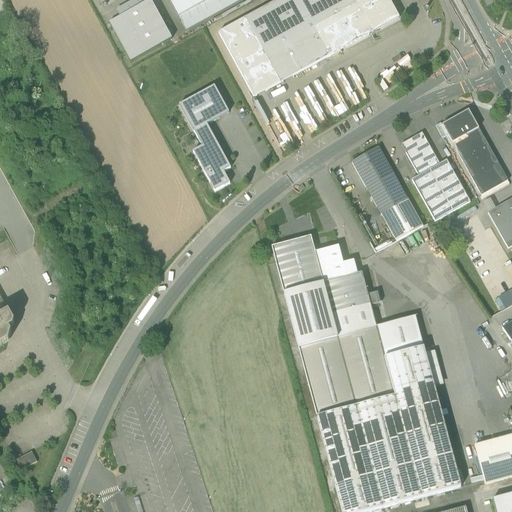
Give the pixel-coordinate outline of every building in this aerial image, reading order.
[(135,0),(116,11),(120,17),(151,1),(150,0),(135,0)] [(213,0),(168,0),(179,19),(213,0)] [(213,0),(179,19),(186,33),(244,0),(213,0)] [(281,0),(219,34),(254,99),(400,19),(389,0),(281,0)] [(120,17),(109,23),(131,62),(172,40),(151,1),(120,17)] [(229,113),(214,87),(179,106),(194,133),(207,126),(229,113)] [(468,112),(463,115),(467,123),(473,120),(468,112)] [(479,130),(473,120),(467,123),(463,115),(442,127),(447,136),(452,145),(479,130)] [(435,127),(442,139),(447,136),(442,127),(441,124),(435,127)] [(231,169),(207,126),(194,133),(202,148),(193,153),(215,193),(230,184),(224,173),(231,169)] [(452,145),(472,179),(498,165),(479,130),(452,145)] [(401,146),(419,177),(440,165),(422,134),(401,146)] [(352,163),(381,216),(408,201),(378,148),(352,163)] [(447,161),(440,165),(419,177),(412,181),(435,223),(470,203),(447,161)] [(508,182),(498,165),(472,179),(482,197),(508,182)] [(511,247),(511,200),(488,214),(508,250),(511,247)] [(408,201),(381,216),(396,243),(423,228),(408,201)] [(311,237),(272,248),(299,349),(377,328),(371,305),(379,303),(376,295),(368,297),(362,274),(357,275),(323,284),(315,253),(311,237)] [(343,265),(339,247),(315,253),(323,284),(357,275),(354,262),(343,265)] [(511,290),(495,298),(501,310),(511,304),(511,290)] [(0,297),(0,312),(2,316),(8,313),(0,297)] [(8,313),(2,316),(0,317),(0,346),(9,342),(11,333),(9,329),(13,327),(14,323),(9,313),(8,313)] [(377,328),(299,349),(342,511),(371,511),(461,488),(434,389),(425,355),(415,318),(377,328)] [(511,344),(511,323),(502,329),(511,344)] [(435,353),(425,355),(434,389),(444,386),(435,353)] [(511,436),(475,447),(485,485),(511,478),(511,436)] [(32,452),(16,461),(21,470),(37,461),(32,452)] [(511,511),(511,494),(492,500),(495,511),(511,511)]
